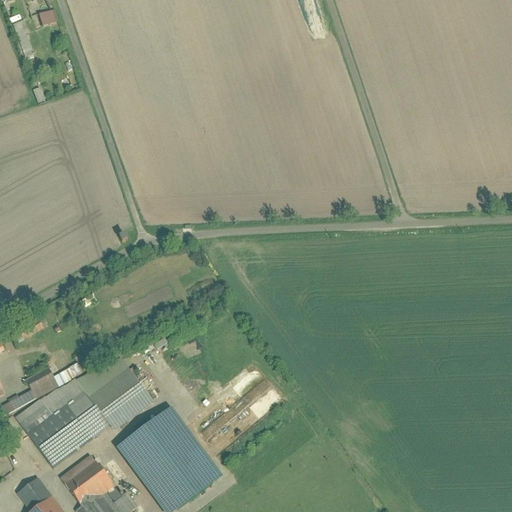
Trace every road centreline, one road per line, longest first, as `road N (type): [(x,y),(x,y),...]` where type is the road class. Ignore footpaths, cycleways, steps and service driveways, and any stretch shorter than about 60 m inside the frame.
road 1 (unclassified): [(400,224),(139,239)]
road 2 (unclassified): [(139,239),(58,0)]
road 3 (unclassified): [(400,224),(324,0)]
road 4 (unclassified): [(139,239),(0,312)]
